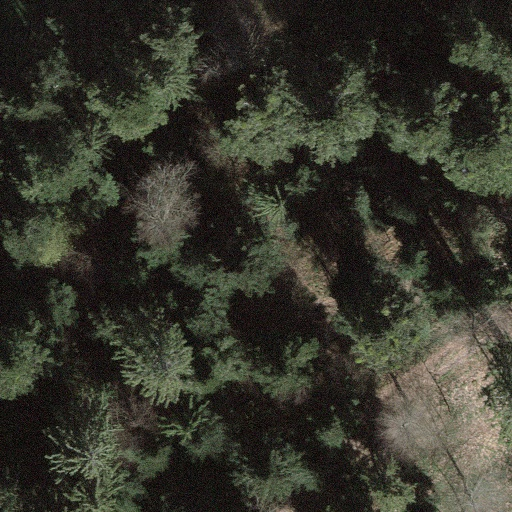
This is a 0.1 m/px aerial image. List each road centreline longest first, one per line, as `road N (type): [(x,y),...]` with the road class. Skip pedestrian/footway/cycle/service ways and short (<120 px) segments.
road 1 (track): [(511,316),(0,401)]
road 2 (track): [(349,511),(511,382)]
